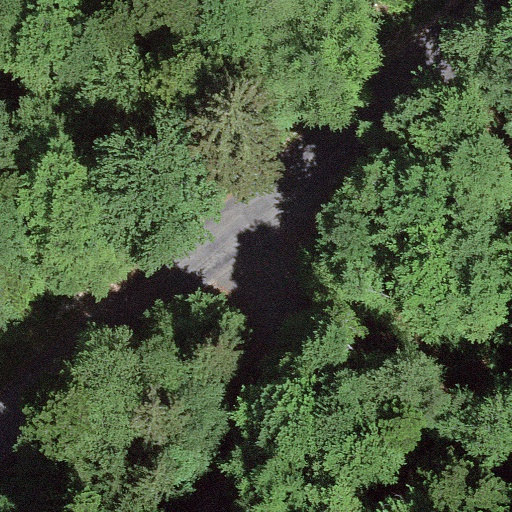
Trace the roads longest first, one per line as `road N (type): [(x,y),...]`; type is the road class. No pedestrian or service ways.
road 1 (tertiary): [(493,0),(0,434)]
road 2 (track): [(213,511),(265,386),(268,305),(254,206)]
